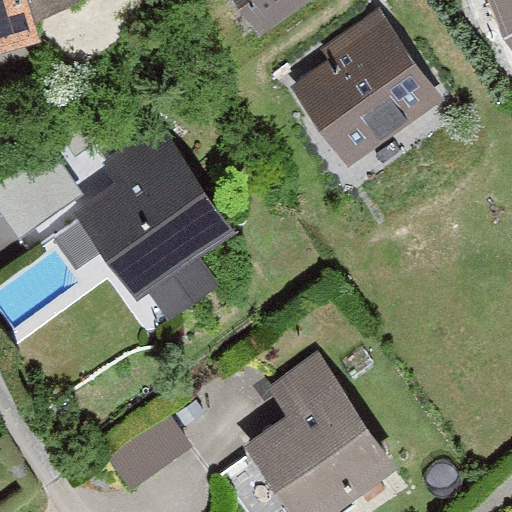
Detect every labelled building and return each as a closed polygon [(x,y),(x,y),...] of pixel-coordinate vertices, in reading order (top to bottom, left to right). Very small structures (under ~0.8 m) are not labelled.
[(0,0),(0,44),(33,35),(23,0),(0,0)] [(244,0),(264,29),(307,0),(244,0)] [(511,0),(499,0),(511,33),(511,0)] [(435,100),(379,20),(338,49),(346,60),(302,91),(350,160),(435,100)] [(136,185),(95,213),(139,279),(219,225),(163,141),(124,167),(136,185)] [(0,184),(0,207),(27,247),(90,204),(52,149),(0,184)] [(299,421),(257,451),(302,511),(312,511),(385,459),(322,372),(283,400),(299,421)] [(114,451),(135,477),(190,433),(169,407),(114,451)]
